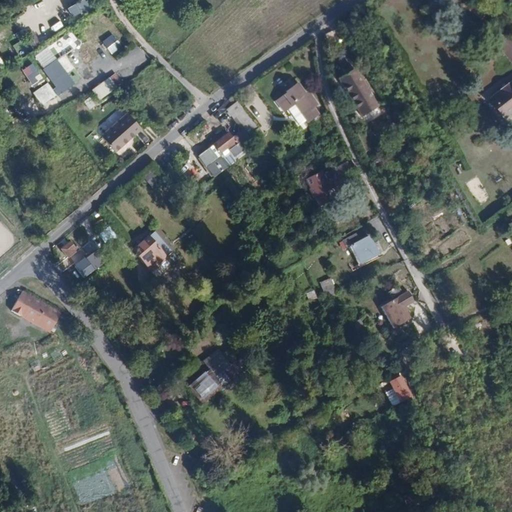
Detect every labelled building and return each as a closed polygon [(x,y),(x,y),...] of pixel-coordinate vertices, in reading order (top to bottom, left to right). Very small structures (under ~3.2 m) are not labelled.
[(62,75),(59,78),(51,67),(55,65),(52,61),(40,69),(48,83),(34,93),(42,105),(56,95),(58,98),(72,87),(62,75)] [(371,110),(350,71),(334,79),(355,119),(371,110)] [(98,99),(122,83),(115,73),(91,89),(98,99)] [(511,77),(487,96),(504,118),(511,111),(511,77)] [(289,109),(294,106),(293,104),(304,96),(296,85),(285,93),(275,101),(283,113),(289,109)] [(97,103),(86,93),(78,97),(81,102),(87,109),(97,103)] [(293,104),(294,106),(305,121),(307,124),(318,116),(314,109),(317,106),(308,93),(304,96),(293,104)] [(256,128),(236,102),(226,109),(231,116),(234,114),(249,134),(256,128)] [(305,121),(294,106),(289,109),(300,125),(305,121)] [(124,139),(125,141),(140,128),(126,113),(99,136),(103,141),(107,139),(116,149),(122,144),(120,143),(116,147),(110,141),(111,140),(107,136),(118,125),(123,130),(124,129),(129,134),(124,139)] [(246,136),(249,134),(234,114),(231,116),(242,131),(246,136)] [(122,144),(125,141),(124,139),(129,134),(124,129),(123,130),(118,125),(107,136),(111,140),(110,141),(116,147),(120,143),(122,144)] [(261,135),(256,128),(249,134),(246,136),(244,138),(248,144),(261,135)] [(80,136),(88,146),(96,140),(87,130),(80,136)] [(233,143),(234,145),(244,138),(246,136),(242,131),(230,139),(227,134),(197,157),(213,177),(234,162),(225,149),(233,143)] [(248,145),(248,144),(244,138),(234,145),(227,150),(234,160),(250,148),(248,145)] [(113,151),(116,149),(107,139),(103,141),(113,151)] [(306,195),(345,172),(341,165),(318,178),(316,175),(301,184),(306,192),(304,193),(306,195)] [(149,172),(142,178),(150,188),(158,181),(149,172)] [(345,173),(345,172),(306,195),(308,200),(320,194),(325,203),(315,209),(316,210),(327,204),(322,195),(333,188),(330,182),(345,173)] [(320,194),(308,200),(309,201),(310,200),(315,209),(325,203),(320,194)] [(341,221),(337,215),(331,218),(335,225),(341,221)] [(111,235),(103,226),(98,230),(106,240),(111,235)] [(153,244),(162,235),(157,229),(147,237),(153,244)] [(168,246),(169,243),(162,235),(153,244),(137,257),(149,271),(165,257),(164,256),(171,250),(168,246)] [(345,251),(347,250),(358,244),(354,236),(341,244),(345,251)] [(131,250),(137,257),(153,244),(147,237),(131,250)] [(371,245),(367,238),(358,244),(347,250),(359,271),(379,259),(377,256),(377,255),(369,259),(363,249),(371,245)] [(73,249),(69,243),(60,250),(68,259),(73,255),(70,252),(73,249)] [(375,243),(371,245),(377,255),(377,256),(381,254),(375,243)] [(377,255),(371,245),(363,249),(369,259),(377,255)] [(106,259),(98,248),(90,254),(92,256),(83,263),(81,262),(74,268),(82,278),(106,259)] [(324,294),(333,290),(328,281),(320,284),(324,294)] [(307,301),(314,298),(312,291),(305,294),(307,301)] [(59,314),(20,292),(9,311),(21,318),(23,313),(51,329),(59,314)] [(380,308),(392,329),(409,319),(402,308),(413,302),(407,292),(380,308)] [(48,333),(51,329),(23,313),(21,318),(48,333)] [(213,378),(228,367),(217,351),(201,361),(213,378)] [(250,364),(244,356),(232,364),(239,374),(244,371),(250,364)] [(235,377),(228,367),(213,378),(201,361),(196,365),(201,372),(187,383),(197,398),(211,388),(213,392),(235,377)] [(229,366),(228,367),(235,377),(239,374),(232,364),(229,366)] [(392,389),(400,401),(410,396),(408,391),(399,377),(388,383),(392,389)] [(194,401),(197,398),(187,383),(184,385),(194,401)] [(200,401),(213,392),(211,388),(197,398),(200,401)] [(400,401),(392,389),(385,394),(393,406),(400,401)] [(365,446),(370,442),(372,441),(365,431),(356,438),(362,448),(365,446)] [(413,502),(409,493),(402,497),(406,506),(413,502)]
